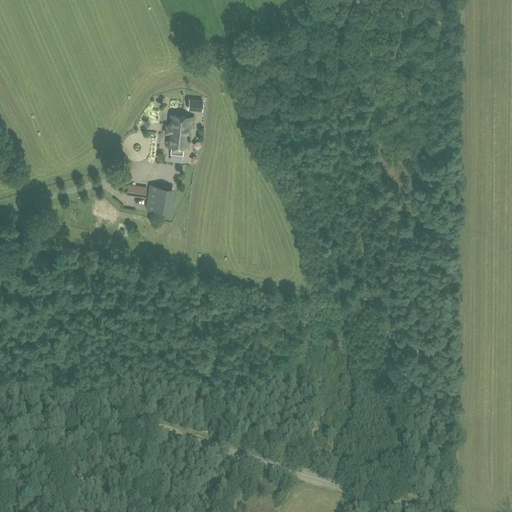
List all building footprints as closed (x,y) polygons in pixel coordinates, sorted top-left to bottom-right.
[(189,99),(188,109),(202,109),(202,100),(189,99)] [(173,145),(171,153),(183,153),(184,146),(188,146),(189,128),(193,128),(193,116),(170,114),(168,145),(173,145)] [(7,181),(19,177),(15,168),(4,173),(7,181)] [(12,186),(23,183),(21,177),(11,180),(12,186)] [(145,195),(147,187),(128,184),(127,192),(145,195)] [(145,208),(146,208),(164,211),(171,212),(175,188),(149,184),(145,208)]
